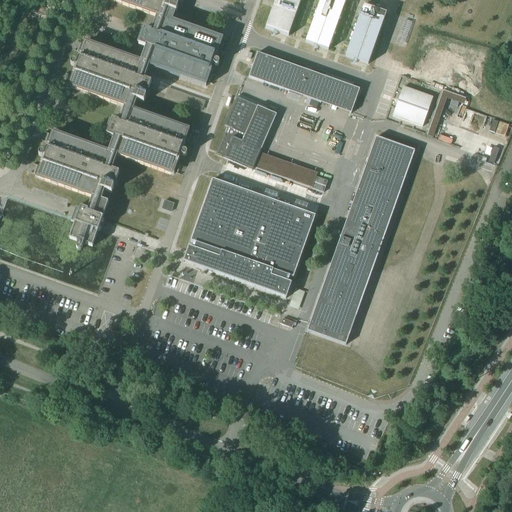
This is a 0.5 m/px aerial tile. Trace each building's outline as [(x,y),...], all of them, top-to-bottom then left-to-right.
[(110,0),(158,17),(158,19),(156,18),(151,31),(144,29),(143,31),(142,30),(137,43),(139,44),(138,45),(145,48),(140,61),(142,62),(142,64),(85,43),(85,44),(69,87),(126,107),(125,109),(123,108),(119,122),(112,119),(106,136),(113,138),(108,152),(110,153),(109,154),(53,134),(37,178),(94,198),(93,199),(91,199),(87,210),(80,208),(75,223),(73,223),(68,237),(70,238),(69,239),(76,242),(77,240),(78,241),(76,247),(76,248),(76,249),(76,250),(77,251),(78,251),(78,252),(79,252),(80,251),(81,251),(81,250),(84,243),(85,243),(85,245),(92,248),(98,232),(100,232),(102,227),(104,219),(103,219),(108,203),(101,200),(105,191),(111,194),(114,188),(115,188),(116,188),(117,187),(118,186),(118,185),(117,184),(117,183),(116,183),(119,173),(112,170),(117,157),(115,156),(115,155),(172,175),(188,131),(131,111),(132,109),(134,110),(137,101),(144,103),(146,98),(147,98),(148,98),(148,97),(149,97),(149,96),(150,95),(150,94),(149,94),(149,93),(148,92),(151,82),(144,80),(149,66),(147,66),(147,64),(204,84),(220,40),(163,20),(164,19),(166,20),(169,10),(176,13),(178,7),(179,7),(180,7),(181,7),(181,6),(182,5),(182,4),(182,3),(181,3),(181,2),(180,2),(180,0),(110,0)] [(275,0),(265,29),(288,37),(301,0),(275,0)] [(320,0),(305,43),(328,51),(346,0),(320,0)] [(386,14),(363,6),(345,58),(368,66),(386,14)] [(257,54),(249,78),(351,115),(360,90),(257,54)] [(403,88),(393,117),(422,128),(433,98),(403,88)] [(252,172),(267,136),(277,115),(237,98),(224,127),(227,128),(216,156),(252,172)] [(308,333),(345,346),(415,152),(376,138),(308,327),(306,332),(308,333)] [(312,189),(324,194),(328,182),(316,178),(312,189)] [(194,249),(188,247),(185,257),(183,263),(286,300),(291,284),(286,282),(288,277),(293,279),(315,217),(212,180),(190,242),(195,244),(194,249)] [(295,289),(289,308),(298,311),(305,293),(295,289)] [(292,330),(294,324),(282,320),(281,324),(280,326),(292,330)]
